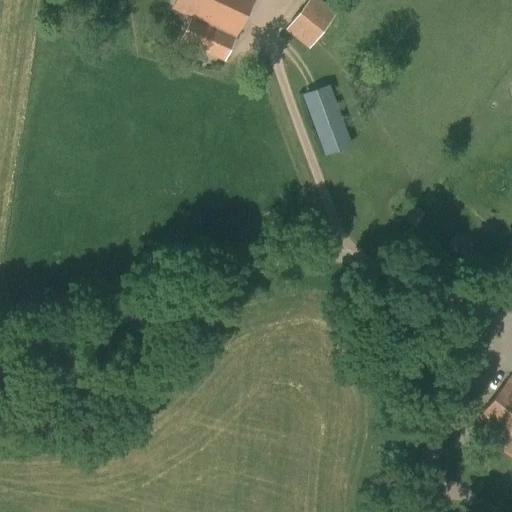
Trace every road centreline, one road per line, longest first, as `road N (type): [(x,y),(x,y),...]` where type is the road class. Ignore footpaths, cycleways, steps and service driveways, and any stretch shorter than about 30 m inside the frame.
road 1 (unclassified): [(0,349),(70,335),(298,256),(359,260),(478,310)]
road 2 (tertiary): [(425,511),(446,380),(478,310)]
